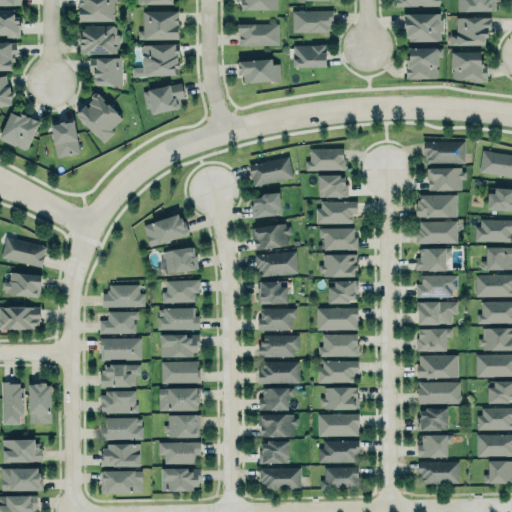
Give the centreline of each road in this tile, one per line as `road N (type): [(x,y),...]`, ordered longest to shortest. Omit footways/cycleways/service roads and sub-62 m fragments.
road 1 (tertiary): [(511,114),(368,109),(220,134),(142,167),(91,230)]
road 2 (residential): [(74,511),(511,503)]
road 3 (residential): [(387,170),(391,506)]
road 4 (residential): [(215,191),(229,287),(230,509)]
road 5 (residential): [(74,511),(71,296),(91,230)]
road 6 (residential): [(220,134),(206,0)]
